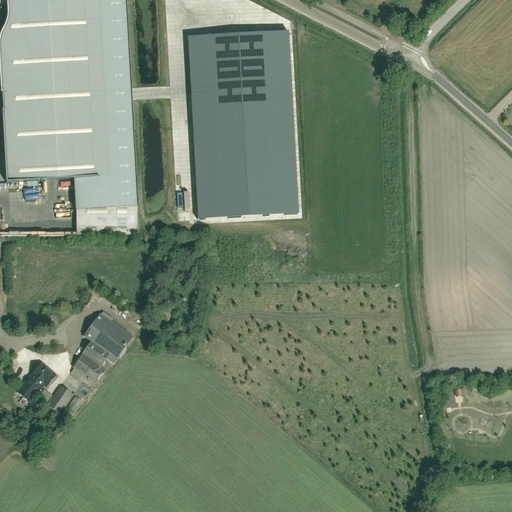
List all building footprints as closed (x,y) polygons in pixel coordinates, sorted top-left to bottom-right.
[(98,179),(87,0),(57,0),(7,3),(7,12),(7,14),(6,21),(4,28),(1,33),(0,35),(0,84),(1,94),(2,94),(3,111),(2,111),(6,184),(74,181),(98,179)] [(87,0),(98,179),(74,181),(76,206),(137,206),(131,103),(130,87),(124,0),(87,0)] [(188,39),(198,221),(298,215),(288,33),(188,39)] [(41,201),(40,183),(26,183),(27,202),(41,201)] [(137,206),(76,206),(76,237),(137,237),(137,206)] [(101,315),(84,338),(92,343),(73,369),(74,370),(71,374),(91,388),(104,371),(100,368),(106,361),(113,366),(117,361),(133,338),(101,315)] [(31,376),(33,377),(44,386),(46,388),(56,377),(41,364),(31,376)] [(44,386),(33,377),(30,380),(29,379),(17,393),(29,403),(41,389),(44,386)] [(61,387),(47,406),(60,415),(73,395),(61,387)] [(73,399),(66,409),(74,414),(81,404),(73,399)] [(37,413),(41,408),(33,402),(29,407),(37,413)]
